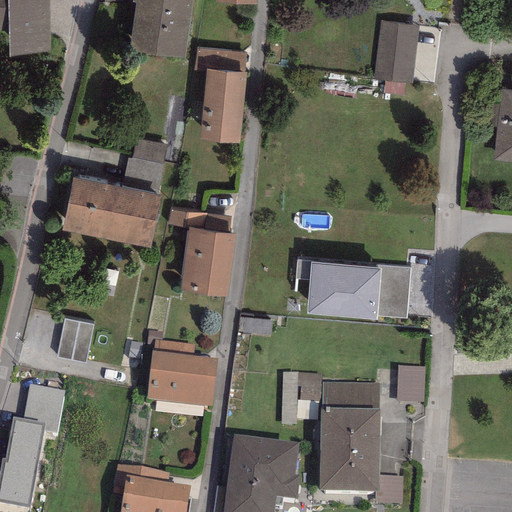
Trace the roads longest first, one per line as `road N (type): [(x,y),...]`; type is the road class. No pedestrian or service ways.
road 1 (residential): [(426,511),(451,36)]
road 2 (residential): [(0,382),(38,184),(87,0)]
